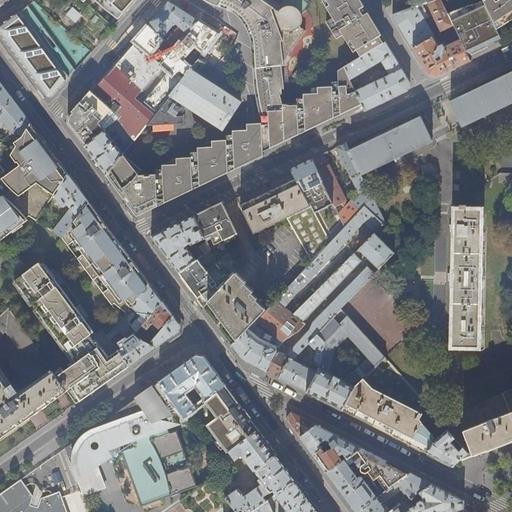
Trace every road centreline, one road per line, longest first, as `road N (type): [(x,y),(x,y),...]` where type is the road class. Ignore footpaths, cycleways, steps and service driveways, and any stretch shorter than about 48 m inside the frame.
road 1 (residential): [(130,231),(425,95)]
road 2 (residential): [(245,383),(511,511)]
road 3 (tertiary): [(130,231),(245,383)]
road 4 (residential): [(152,0),(46,119)]
road 5 (tertiary): [(245,383),(338,511)]
road 6 (tertiary): [(46,119),(130,231)]
